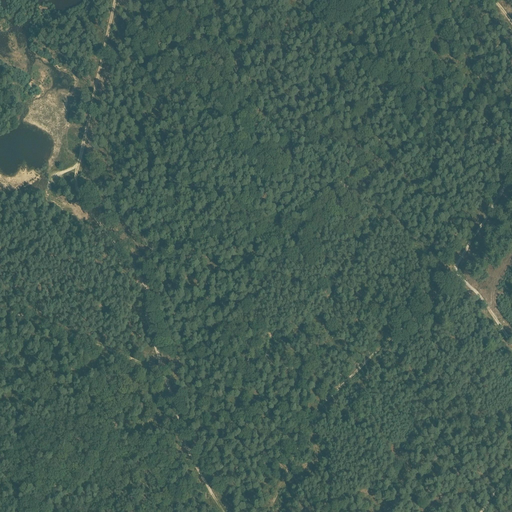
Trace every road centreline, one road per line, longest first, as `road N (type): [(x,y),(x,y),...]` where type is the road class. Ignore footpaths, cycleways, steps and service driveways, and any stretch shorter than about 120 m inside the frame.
road 1 (track): [(157,366),(145,287),(71,188),(112,0)]
road 2 (track): [(450,270),(308,428),(268,511)]
road 3 (track): [(0,310),(157,366)]
road 4 (track): [(217,511),(181,447),(157,366)]
